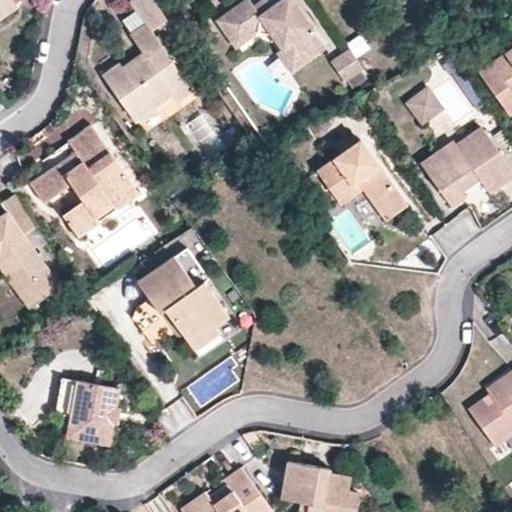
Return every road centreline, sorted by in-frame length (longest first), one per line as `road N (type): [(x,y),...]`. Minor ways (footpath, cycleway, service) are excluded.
road 1 (residential): [(0,432),(41,476),(135,485),(234,413),(267,408),(338,421),(375,412),(445,361),(458,269),(511,227)]
road 2 (residential): [(74,0),(51,83),(34,113),(0,138)]
